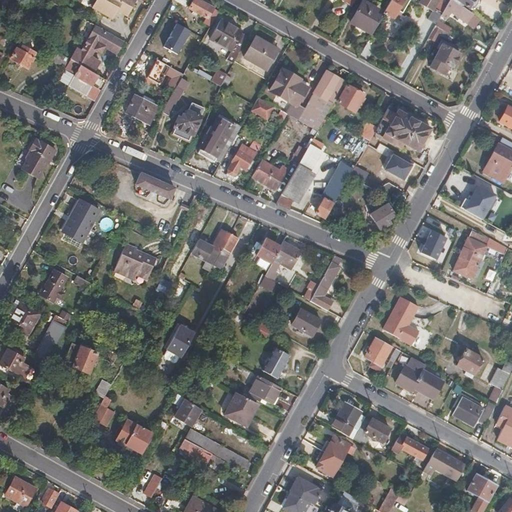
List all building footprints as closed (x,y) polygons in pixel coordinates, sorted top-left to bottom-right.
[(8,10),(13,0),(5,0),(2,7),(8,10)] [(96,0),(93,5),(114,17),(118,9),(109,4),(103,1),(102,0),(96,0)] [(131,5),(133,0),(102,0),(103,1),(109,4),(118,9),(128,15),(133,6),(131,5)] [(209,6),(198,0),(190,0),(187,7),(204,16),(211,20),(215,13),(212,12),(208,9),(209,6)] [(372,33),(382,15),(376,12),(378,7),(365,0),(363,0),(351,21),(372,33)] [(391,0),(384,13),(395,20),(401,11),(403,12),(410,0),(419,0),(419,2),(433,11),(439,0),(391,0)] [(481,21),(463,8),(451,0),(440,16),(446,21),(451,14),(475,30),(481,21)] [(451,0),(463,8),(465,6),(472,10),(476,9),(480,3),(479,0),(451,0)] [(208,25),(211,20),(204,16),(201,22),(208,25)] [(248,34),(240,30),(241,28),(219,17),(207,38),(228,50),(224,58),(232,63),(240,49),(248,34)] [(117,27),(101,18),(97,26),(113,34),(117,27)] [(499,33),(502,27),(496,23),(492,28),(499,33)] [(190,31),(177,24),(164,47),(178,54),(190,31)] [(124,41),(113,34),(97,26),(91,37),(86,45),(96,51),(97,49),(103,52),(106,46),(118,53),(124,41)] [(435,43),(442,31),(435,26),(428,39),(435,43)] [(264,70),(275,49),(253,38),(242,58),(264,70)] [(447,76),(459,54),(450,49),(451,47),(450,46),(440,40),(436,47),(439,49),(429,66),(447,76)] [(34,57),(36,52),(23,45),(21,48),(19,47),(17,51),(15,50),(11,59),(29,68),(35,57),(34,57)] [(95,52),(85,47),(83,51),(93,57),(95,52)] [(96,73),(101,61),(93,57),(83,51),(78,49),(73,59),(96,73)] [(162,61),(166,54),(155,49),(152,57),(162,61)] [(68,57),(58,51),(55,57),(65,62),(68,57)] [(185,67),(191,55),(187,53),(184,58),(182,57),(174,70),(181,74),(185,67)] [(107,79),(96,73),(73,59),(72,59),(67,68),(72,71),(76,73),(70,84),(88,94),(93,84),(102,88),(107,79)] [(174,70),(165,65),(160,73),(176,81),(181,74),(174,70)] [(182,89),(186,82),(183,80),(184,77),(189,80),(193,71),(185,67),(181,74),(176,81),(175,85),(182,89)] [(226,75),(211,67),(205,78),(220,86),(226,75)] [(296,106),(306,89),(296,83),(286,78),(288,74),(279,70),(267,92),(281,100),(277,109),(286,114),(315,131),(322,119),(328,108),(337,92),(343,82),(324,72),(302,109),(296,106)] [(297,80),(288,74),(286,78),(296,83),(297,80)] [(93,84),(88,94),(97,98),(102,88),(93,84)] [(355,113),(364,95),(346,85),(336,103),(355,113)] [(167,115),(180,90),(174,86),(160,111),(167,115)] [(147,124),(153,105),(130,96),(123,115),(147,124)] [(266,120),(273,107),(256,97),(253,103),(249,111),(266,120)] [(191,135),(200,116),(203,108),(190,102),(184,116),(181,115),(179,119),(176,117),(172,127),(173,128),(190,135),(191,135)] [(429,129),(387,106),(384,112),(373,131),(372,132),(382,137),(382,138),(400,148),(402,143),(417,151),(429,129)] [(511,128),(511,109),(506,106),(498,121),(511,128)] [(221,145),(234,123),(218,114),(213,122),(196,153),(212,162),(213,159),(219,162),(227,148),(221,145)] [(366,145),(370,135),(372,132),(373,131),(366,127),(359,140),(366,145)] [(190,135),(173,128),(170,134),(187,142),(190,135)] [(501,182),(511,161),(511,142),(504,139),(501,137),(498,144),(497,143),(484,167),(488,169),(486,174),(501,182)] [(52,160),(57,150),(36,139),(31,149),(34,152),(25,170),(41,178),(50,160),(52,160)] [(300,159),(306,147),(299,144),(290,159),(298,162),(300,159)] [(322,154),(319,152),(320,151),(308,144),(306,147),(300,159),(312,165),(317,156),(320,158),(322,154)] [(248,163),(251,157),(252,156),(245,152),(246,149),(239,145),(226,168),(226,173),(231,176),(235,175),(239,167),(244,170),(245,169),(248,170),(251,165),(248,163)] [(356,161),(359,155),(352,151),(344,165),(351,169),(356,161)] [(412,164),(392,154),(384,169),(403,180),(412,164)] [(374,163),(359,155),(356,161),(371,169),(374,163)] [(292,201),(312,165),(300,159),(298,162),(295,167),(280,194),(292,201)] [(273,189),(286,168),(280,164),(277,169),(260,160),(250,176),(273,189)] [(371,169),(356,161),(351,169),(366,177),(371,169)] [(332,204),(347,177),(348,175),(351,169),(344,165),(342,164),(323,199),(332,204)] [(370,180),(366,177),(351,169),(348,175),(361,181),(360,183),(367,187),(370,180)] [(170,186),(138,172),(133,184),(165,198),(170,186)] [(463,199),(458,207),(480,220),(493,196),(476,186),(467,201),(463,199)] [(288,210),(292,201),(280,194),(275,204),(288,210)] [(79,243),(97,210),(76,199),(58,231),(79,243)] [(324,218),(332,204),(323,199),(315,213),(324,218)] [(392,215),(385,204),(368,215),(378,229),(388,223),(386,220),(392,215)] [(210,266),(228,234),(218,229),(208,249),(201,245),(193,259),(203,264),(199,271),(206,275),(210,266)] [(446,238),(428,229),(414,255),(433,263),(446,238)] [(471,279),(486,246),(504,255),(507,249),(488,238),(488,240),(472,232),(469,239),(467,238),(452,270),(471,279)] [(226,262),(231,253),(227,251),(228,249),(230,250),(237,238),(228,234),(210,266),(213,268),(214,265),(219,268),(222,260),(226,262)] [(273,256),(279,246),(264,238),(255,254),(259,256),(258,259),(263,262),(264,259),(270,262),(272,259),(273,256)] [(299,252),(281,242),(279,246),(273,256),(286,263),(290,266),(299,252)] [(144,280),(153,261),(122,249),(111,272),(124,277),(126,272),(134,276),(144,280)] [(269,278),(278,262),(272,259),(270,262),(268,265),(263,275),(269,278)] [(322,296),(338,267),(329,262),(318,284),(309,300),(326,309),(330,301),(322,296)] [(48,308),(65,277),(52,271),(51,272),(36,301),(48,308)] [(132,281),(134,276),(126,272),(124,277),(132,281)] [(271,291),(276,282),(269,278),(263,275),(258,284),(271,291)] [(84,293),(89,283),(87,282),(76,276),(72,283),(79,286),(78,289),(84,293)] [(172,284),(160,279),(157,289),(168,293),(172,284)] [(407,326),(417,306),(400,297),(381,330),(410,345),(417,332),(407,326)] [(26,334),(37,313),(18,302),(6,323),(26,334)] [(310,335),(318,319),(298,309),(290,324),(310,335)] [(47,361),(68,322),(56,315),(34,354),(38,356),(47,361)] [(264,337),(268,329),(256,322),(252,330),(264,337)] [(178,356),(191,332),(178,325),(175,330),(165,349),(166,350),(163,355),(163,357),(172,362),(174,361),(177,355),(178,356)] [(379,365),(390,346),(385,344),(374,338),(363,357),(370,361),(379,365)] [(86,373),(94,353),(69,344),(64,359),(60,368),(69,372),(71,367),(86,373)] [(289,364),(285,361),(289,354),(274,347),(262,369),(276,377),(280,371),(284,373),(288,372),(291,367),(289,364)] [(20,362),(24,355),(14,350),(13,353),(5,349),(4,351),(0,349),(0,357),(1,357),(0,358),(0,372),(11,378),(14,372),(23,377),(28,366),(20,362)] [(473,375),(482,359),(464,350),(455,366),(473,375)] [(434,377),(422,370),(424,365),(411,358),(406,367),(403,366),(394,383),(403,388),(405,384),(412,388),(433,399),(442,381),(434,377)] [(379,365),(370,361),(368,365),(376,370),(379,365)] [(509,372),(511,366),(505,363),(501,370),(496,367),(488,384),(494,387),(488,398),(495,402),(509,372)] [(280,387),(264,379),(257,376),(247,395),(259,401),(261,398),(272,404),(280,387)] [(104,396),(110,384),(101,379),(96,388),(97,394),(103,397),(104,396)] [(12,395),(6,391),(8,387),(0,382),(0,405),(5,408),(12,395)] [(102,417),(107,409),(105,407),(112,394),(108,391),(96,413),(102,417)] [(246,426),(258,404),(246,398),(235,393),(223,414),(246,426)] [(200,408),(193,404),(185,398),(175,416),(190,426),(200,408)] [(352,426),(358,414),(359,412),(342,403),(338,411),(331,423),(329,426),(330,426),(352,439),(357,429),(352,426)] [(479,414),(460,404),(454,416),(473,426),(479,414)] [(511,409),(502,405),(497,414),(504,418),(511,421),(511,409)] [(357,429),(363,418),(364,418),(358,414),(352,426),(357,429)] [(511,421),(504,418),(497,414),(493,423),(500,427),(494,439),(511,447),(511,421)] [(388,429),(370,419),(369,421),(363,418),(357,429),(352,439),(356,441),(361,444),(363,445),(368,438),(364,436),(365,434),(370,437),(381,442),(388,429)] [(150,433),(125,419),(115,439),(140,452),(150,433)] [(248,461),(232,451),(198,433),(189,427),(184,436),(195,442),(243,469),(248,461)] [(426,449),(410,441),(398,434),(390,450),(396,453),(399,447),(411,454),(415,456),(419,458),(421,459),(426,449)] [(339,460),(347,445),(332,436),(328,444),(325,442),(320,449),(339,460)] [(211,452),(184,437),(178,448),(205,463),(211,452)] [(330,475),(339,460),(320,449),(316,458),(319,459),(315,467),(330,475)] [(463,466),(451,459),(434,450),(432,453),(422,472),(430,475),(434,469),(455,480),(463,466)] [(496,484),(475,473),(466,490),(477,496),(486,502),(496,484)] [(25,505),(35,487),(15,475),(4,494),(25,505)] [(288,491),(289,492),(309,503),(313,505),(321,490),(297,476),(288,491)] [(328,489),(330,484),(322,479),(319,485),(328,489)] [(50,507),(57,494),(48,489),(41,502),(50,507)] [(146,506),(151,496),(152,494),(145,490),(138,502),(146,506)] [(358,511),(361,511),(366,503),(354,497),(343,490),(336,504),(333,502),(327,511),(357,511),(358,511)] [(303,511),(309,503),(289,492),(281,507),(290,511),(303,511)] [(213,511),(216,509),(192,496),(183,511),(213,511)] [(480,511),(486,502),(477,496),(470,509),(474,511),(480,511)] [(511,511),(511,500),(508,497),(496,511),(511,511)] [(74,511),(75,511),(57,501),(51,511),(74,511)]
